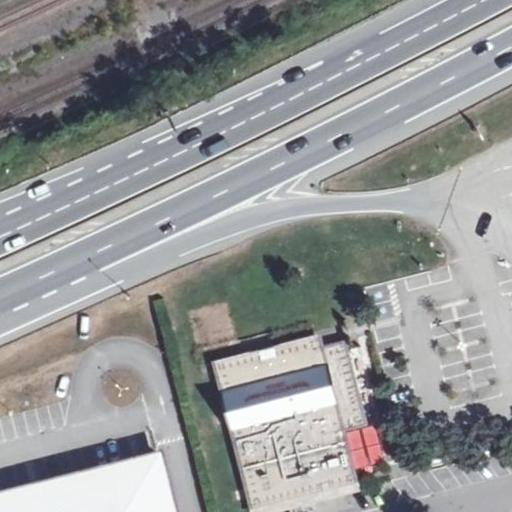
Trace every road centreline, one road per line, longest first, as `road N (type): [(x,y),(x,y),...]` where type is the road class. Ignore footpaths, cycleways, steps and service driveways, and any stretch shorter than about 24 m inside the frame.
road 1 (trunk): [(92,257),(511,48)]
road 2 (trunk): [(482,0),(81,199)]
road 3 (trunk): [(92,257),(279,212),(411,201)]
